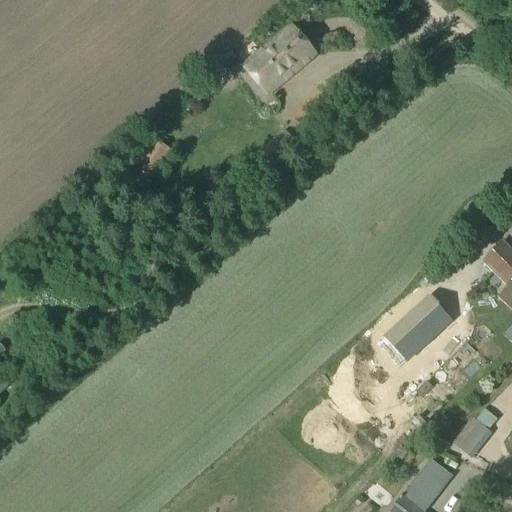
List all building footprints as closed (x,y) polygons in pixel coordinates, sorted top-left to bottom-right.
[(291,25),(245,64),(268,91),(314,53),(291,25)] [(333,96),(293,121),(306,141),(345,116),(333,96)] [(282,129),(258,147),(269,162),(293,143),(282,129)] [(158,189),(184,157),(167,144),(141,176),(158,189)] [(471,203),(451,223),(467,239),(487,220),(471,203)] [(511,256),(501,246),(483,265),(510,291),(504,295),(511,303),(511,256)] [(428,300),(381,339),(393,354),(403,346),(399,341),(436,310),(428,300)] [(1,346),(0,346),(0,359),(0,360),(9,354),(1,346)] [(451,429),(442,420),(432,431),(441,440),(451,429)] [(471,422),(451,447),(470,462),(489,437),(471,422)] [(428,464),(390,511),(424,511),(440,493),(449,481),(444,477),(428,464)]
